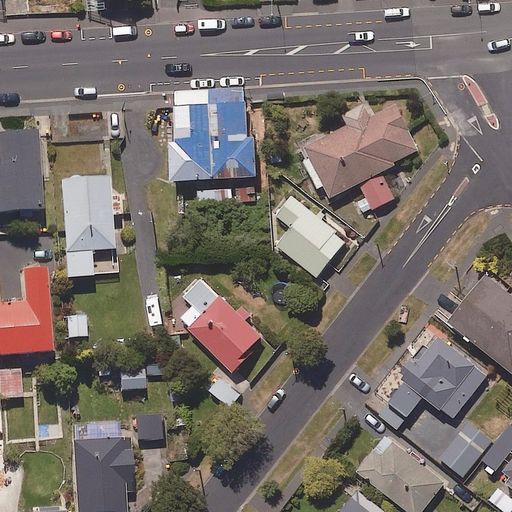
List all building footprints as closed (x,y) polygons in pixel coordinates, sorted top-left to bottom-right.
[(89,0),(90,11),(154,7),(153,0),(89,0)] [(210,92),(216,181),(259,178),(257,139),(251,139),(248,90),(210,92)] [(216,181),(210,92),(176,95),(179,144),(172,145),(175,184),(216,181)] [(298,152),(317,191),(327,186),(334,200),(363,186),(375,211),(398,199),(384,170),(421,152),(399,106),(373,119),(367,106),(352,113),(357,123),(298,152)] [(125,138),(123,117),(59,122),(61,143),(125,138)] [(40,135),(0,136),(0,217),(43,216),(40,135)] [(62,184),(68,282),(97,280),(97,276),(117,275),(113,220),(121,219),(120,199),(111,200),(110,181),(62,184)] [(234,203),(233,189),(199,192),(200,206),(234,203)] [(349,242),(294,198),(279,217),(294,229),(279,248),(319,280),(349,242)] [(511,285),(478,260),(436,314),(511,372),(511,285)] [(47,274),(21,276),(24,308),(0,310),(0,361),(54,358),(47,274)] [(180,324),(236,377),(257,355),(253,351),(265,339),(247,322),(253,316),(245,308),(238,314),(202,280),(186,298),(195,307),(180,324)] [(87,341),(87,319),(69,319),(68,340),(87,341)] [(426,399),(436,408),(428,418),(445,432),(454,422),(490,377),(438,335),(403,378),(409,383),(382,415),(400,430),(426,399)] [(0,403),(24,403),(23,370),(0,371),(0,403)] [(146,392),(145,374),(121,375),(122,393),(146,392)] [(242,396),(221,379),(211,392),(232,409),(242,396)] [(494,443),(471,424),(441,460),(464,480),(494,443)] [(491,465),(487,471),(494,476),(511,454),(511,427),(486,461),(491,465)] [(426,511),(448,484),(387,438),(359,474),(408,511),(426,511)] [(135,494),(132,443),(75,446),(78,511),(127,511),(126,494),(135,494)] [(511,511),(511,499),(500,490),(491,501),(504,511),(511,511)] [(385,511),(359,493),(345,511),(385,511)]
